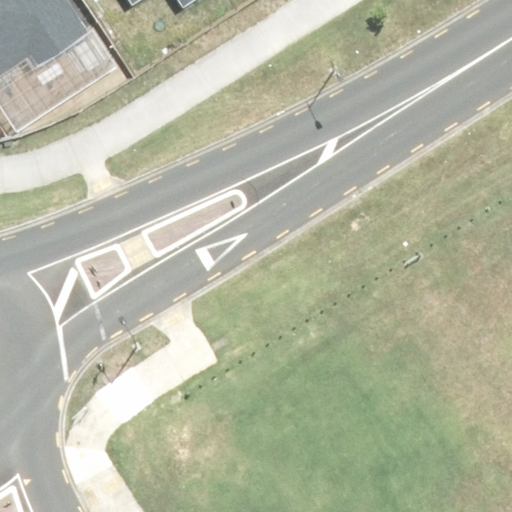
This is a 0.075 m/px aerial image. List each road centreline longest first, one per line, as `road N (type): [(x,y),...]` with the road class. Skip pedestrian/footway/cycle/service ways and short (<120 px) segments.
road 1 (tertiary): [(18,321),(511,28)]
road 2 (tertiary): [(18,321),(27,386),(0,440)]
